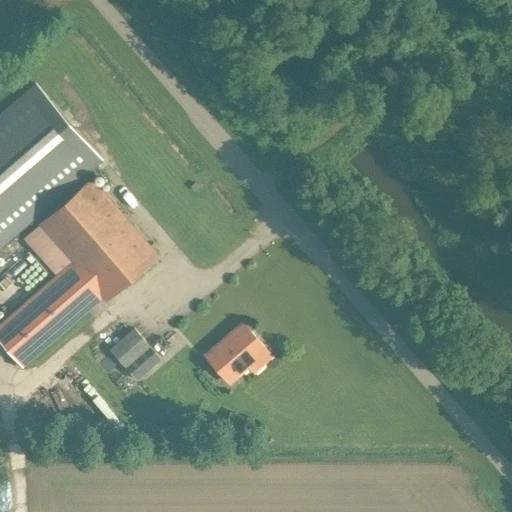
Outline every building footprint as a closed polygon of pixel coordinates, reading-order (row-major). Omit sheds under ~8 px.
[(0,247),(19,231),(83,175),(94,166),(28,90),(0,113),(0,247)] [(91,179),(88,182),(83,175),(19,231),(57,275),(0,323),(0,339),(22,366),(103,296),(105,299),(157,254),(91,179)] [(134,308),(105,329),(114,342),(143,321),(134,308)] [(254,372),(272,356),(242,322),(205,355),(229,383),(248,366),(254,372)] [(109,349),(125,367),(134,378),(158,357),(134,328),(109,349)] [(364,411),(373,434),(413,418),(404,395),(364,411)]
